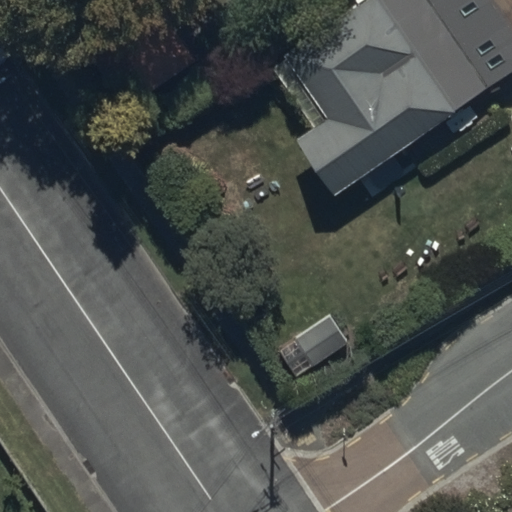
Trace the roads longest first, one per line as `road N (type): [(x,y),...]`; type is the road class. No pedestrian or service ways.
road 1 (residential): [(0,189),(218,511)]
road 2 (residential): [(319,511),(511,368)]
